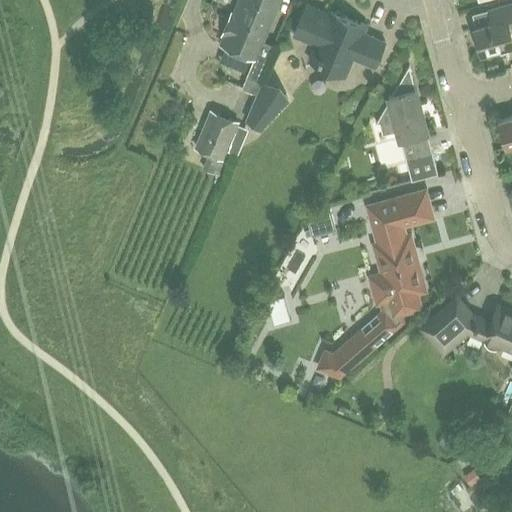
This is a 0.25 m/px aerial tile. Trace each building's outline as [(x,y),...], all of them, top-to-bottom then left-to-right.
[(226,34),(221,44),(254,58),(246,77),(258,81),(266,63),(255,58),(279,0),(239,0),(234,14),(231,13),(223,33),(226,34)] [(476,31),(472,32),(476,47),(480,46),(481,51),(497,47),(498,51),(500,52),(509,50),(510,47),(509,44),(511,43),(511,2),(495,7),(498,19),(474,26),(476,31)] [(307,3),(294,33),(317,43),(310,60),(311,61),(314,54),(347,68),(344,75),(345,75),(353,56),(375,65),(386,41),(364,32),(367,24),(331,10),(330,13),(307,3)] [(402,138),(427,131),(410,64),(409,64),(392,93),(390,94),(390,97),(376,122),(380,121),(383,133),(399,129),(401,138),(402,138)] [(246,77),(242,86),(254,91),(258,81),(246,77)] [(264,83),(248,120),(262,129),(289,100),(287,95),(284,97),(268,87),(268,83),(264,83)] [(224,158),(240,120),(211,108),(195,146),(224,158)] [(511,115),(499,119),(507,147),(511,145),(511,115)] [(407,159),(407,162),(412,179),(438,172),(436,164),(433,152),(407,159)] [(384,310),(333,355),(326,352),(319,370),(337,378),(376,343),(403,320),(401,312),(421,307),(417,292),(425,289),(418,262),(423,257),(420,247),(414,245),(410,233),(405,235),(403,225),(430,217),(422,190),(368,205),(378,242),(374,243),(382,271),(374,273),(384,310)] [(331,205),(315,209),(308,221),(310,228),(306,229),(307,236),(337,228),(331,205)] [(457,296),(427,323),(445,343),(463,328),(485,337),(485,341),(488,344),(491,346),(494,347),(498,346),(501,344),(511,348),(511,309),(498,304),(491,321),(472,313),(457,296)] [(492,405),(484,424),(500,431),(509,412),(492,405)] [(492,500),(483,487),(469,497),(478,510),(492,500)]
